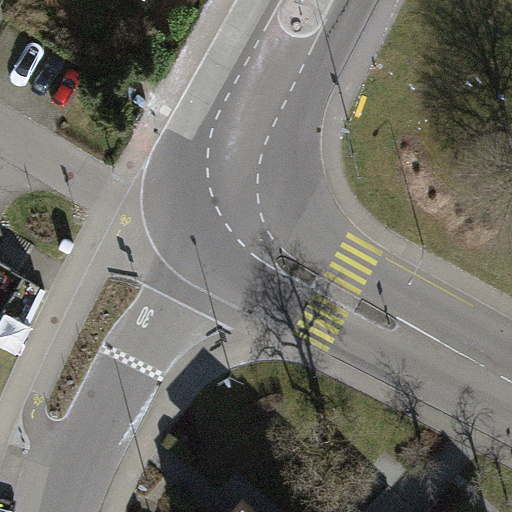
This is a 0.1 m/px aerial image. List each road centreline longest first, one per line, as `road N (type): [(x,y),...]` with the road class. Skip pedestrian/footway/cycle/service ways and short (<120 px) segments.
road 1 (residential): [(238,196),(183,293),(82,436),(60,511)]
road 2 (residential): [(511,390),(278,260),(251,231),(238,196)]
road 3 (residential): [(0,122),(114,191),(238,196)]
road 4 (residential): [(238,196),(246,127),(312,0)]
